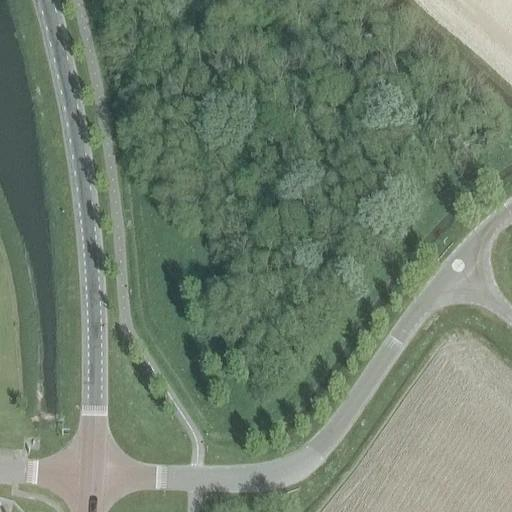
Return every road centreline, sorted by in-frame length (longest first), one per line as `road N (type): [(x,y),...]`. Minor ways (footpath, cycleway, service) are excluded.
road 1 (secondary): [(90,476),(91,264),(65,78),(44,0)]
road 2 (tertiary): [(90,476),(242,479),(300,468),(457,264)]
